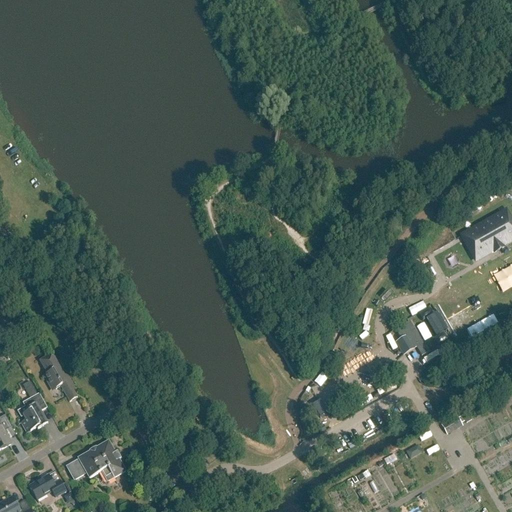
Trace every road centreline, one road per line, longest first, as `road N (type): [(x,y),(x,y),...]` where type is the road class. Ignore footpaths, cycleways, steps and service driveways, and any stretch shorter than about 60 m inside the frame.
road 1 (residential): [(130,404),(0,238)]
road 2 (residential): [(192,487),(214,472),(280,465),(340,430)]
road 3 (residential): [(0,478),(130,404)]
